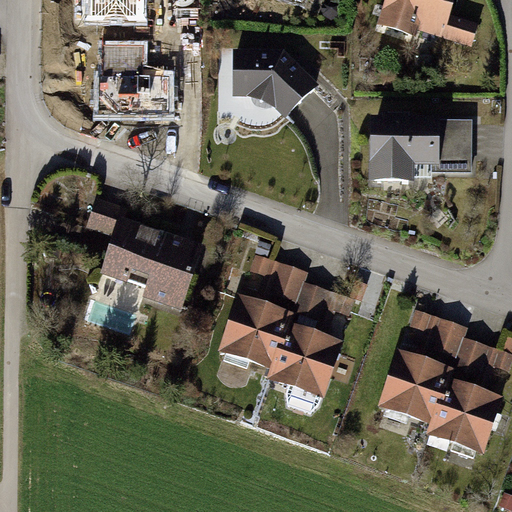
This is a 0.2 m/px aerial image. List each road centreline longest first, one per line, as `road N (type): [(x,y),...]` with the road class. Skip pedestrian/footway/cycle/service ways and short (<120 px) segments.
road 1 (residential): [(22,135),(496,296)]
road 2 (track): [(14,347),(463,511)]
road 3 (residential): [(22,135),(14,347)]
road 4 (track): [(14,347),(12,511)]
road 5 (residential): [(24,0),(22,135)]
